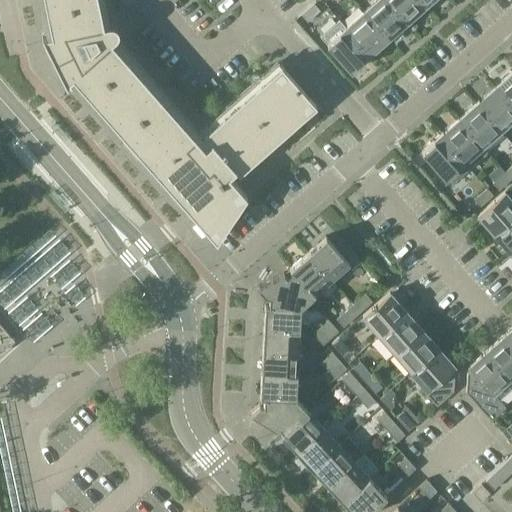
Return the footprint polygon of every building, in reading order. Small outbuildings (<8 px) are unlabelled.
[(42,0),(49,31),(40,33),(63,81),(70,75),(207,229),(214,238),(238,203),(245,192),(227,172),(233,167),(237,172),(276,137),(316,104),(280,63),(196,137),(109,38),(114,34),(116,32),(116,27),(114,23),(110,21),(107,21),(101,22),(96,0),(42,0)] [(385,0),(375,0),(363,11),(387,38),(405,22),(385,0)] [(417,0),(385,0),(405,22),(423,6),(417,0)] [(313,3),(300,14),(307,21),(320,10),(313,3)] [(363,11),(345,27),(369,54),(387,38),(363,11)] [(369,54),(345,27),(339,19),(320,36),(350,70),(369,54)] [(511,71),(494,87),(511,107),(511,71)] [(511,107),(494,87),(476,103),(499,130),(511,118),(511,107)] [(476,103),(458,119),(481,146),(482,145),(499,130),(476,103)] [(458,119),(440,134),(469,167),(487,151),(482,145),(481,146),(458,119)] [(469,167),(440,134),(421,151),(450,184),(469,167)] [(511,178),(505,172),(492,182),(498,189),(511,178)] [(474,198),(480,205),(493,194),(486,187),(474,198)] [(477,215),(494,233),(511,217),(511,199),(504,191),(477,215)] [(511,217),(494,233),(509,251),(511,249),(511,217)] [(0,267),(0,281),(56,234),(49,227),(0,267)] [(325,235),(307,251),(331,278),(347,264),(351,268),(361,260),(342,238),(334,246),(325,235)] [(58,237),(0,287),(0,303),(4,308),(70,250),(58,237)] [(307,251),(289,267),(314,293),(331,278),(307,251)] [(49,274),(61,288),(80,271),(68,258),(49,274)] [(268,295),(268,302),(300,305),(314,293),(289,267),(291,270),(286,275),(283,272),(256,286),(264,295),(268,295)] [(74,282),(64,291),(75,304),(85,295),(74,282)] [(365,292),(353,303),(360,311),(372,301),(365,292)] [(362,316),(379,334),(406,311),(389,292),(362,316)] [(7,311),(18,324),(37,308),(26,294),(7,311)] [(264,302),(263,326),(299,328),(300,305),(268,302),(264,302)] [(353,303),(342,313),(349,321),(360,311),(353,303)] [(40,311),(21,327),(33,341),(52,324),(40,311)] [(379,334),(394,352),(422,329),(406,311),(379,334)] [(349,321),(342,313),(336,318),(343,326),(349,321)] [(331,322),(323,329),(330,337),(338,330),(331,322)] [(263,326),(262,349),(298,351),(299,328),(263,326)] [(330,337),(323,329),(315,336),(322,344),(330,337)] [(394,352),(410,370),(437,347),(422,329),(394,352)] [(511,342),(504,334),(486,350),(510,377),(510,376),(511,374),(511,342)] [(331,343),(342,356),(349,349),(338,337),(331,343)] [(437,347),(410,370),(425,387),(423,389),(436,405),(453,390),(454,372),(451,368),(454,365),(437,347)] [(262,349),(260,372),(296,374),(298,351),(262,349)] [(510,377),(486,350),(467,366),(470,370),(467,373),(465,391),(490,419),(505,406),(499,399),(511,387),(511,378),(510,376),(510,377)] [(331,367),(339,359),(332,352),(324,359),(331,367)] [(339,359),(331,367),(338,375),(346,367),(339,359)] [(353,367),(364,379),(371,373),(360,361),(353,367)] [(355,377),(349,371),(341,378),(346,384),(355,377)] [(260,372),(259,396),(295,396),(296,374),(260,372)] [(371,373),(364,379),(375,392),(382,386),(371,373)] [(355,377),(346,384),(354,393),(362,386),(355,377)] [(362,386),(354,393),(367,407),(375,400),(362,386)] [(280,433),(281,434),(307,410),(295,396),(259,396),(263,396),(262,403),(259,403),(250,412),(275,428),(278,425),(283,431),(280,433)] [(281,434),(297,451),(323,426),(307,410),(281,434)] [(395,416),(408,430),(415,424),(402,410),(395,416)] [(376,418),(386,430),(394,422),(385,411),(376,418)] [(0,456),(11,511),(20,511),(0,412),(0,456)] [(394,422),(386,430),(396,441),(404,434),(394,422)] [(297,451),(312,468),(338,443),(323,426),(297,451)] [(312,468),(328,484),(363,452),(347,436),(312,468)] [(328,484),(343,501),(369,477),(378,469),(363,452),(328,484)] [(397,463),(407,474),(415,467),(405,456),(397,463)] [(511,468),(505,461),(500,466),(508,474),(511,470),(511,468)] [(500,466),(495,470),(503,479),(508,474),(500,466)] [(495,470),(490,475),(498,484),(503,479),(495,470)] [(490,475),(485,480),(493,488),(498,484),(490,475)] [(369,477),(343,501),(353,511),(366,511),(386,494),(369,477)] [(436,490),(426,479),(418,486),(429,497),(436,490)] [(472,492),(481,501),(489,492),(481,484),(472,492)] [(440,510),(442,511),(456,511),(448,502),(440,510)]
